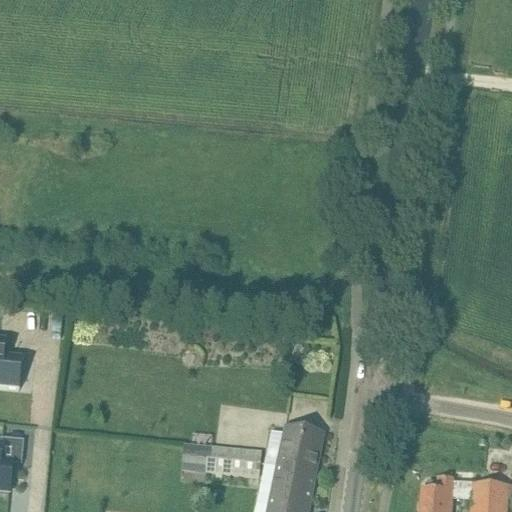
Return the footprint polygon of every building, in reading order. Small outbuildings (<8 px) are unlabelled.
[(0,341),(0,389),(19,391),(22,360),(5,358),(1,357),(2,341),(0,341)] [(283,429),(276,466),(316,474),(323,437),(283,429)] [(0,493),(9,495),(12,465),(12,463),(0,462),(2,446),(0,445),(0,493)] [(164,447),(162,470),(176,470),(177,448),(164,447)] [(206,448),(202,476),(257,479),(262,452),(206,448)] [(308,511),(316,474),(276,466),(266,511),(308,511)] [(452,484),(452,482),(437,481),(437,494),(422,493),(421,511),(450,511),(452,498),(471,500),(470,511),(506,511),(508,488),(472,486),(472,485),(452,484)]
